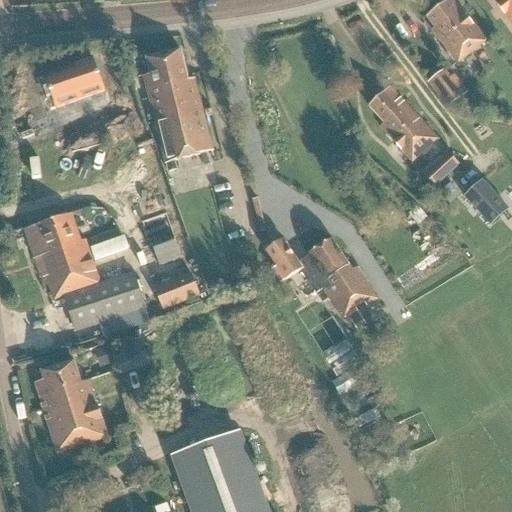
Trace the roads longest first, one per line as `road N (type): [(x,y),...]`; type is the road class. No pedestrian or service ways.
road 1 (tertiary): [(0,28),(276,0)]
road 2 (unknown): [(262,448),(240,413),(215,413),(32,503)]
road 3 (unclassified): [(34,511),(0,354)]
